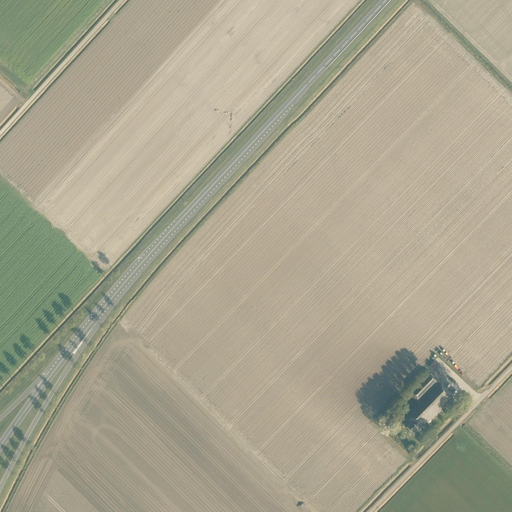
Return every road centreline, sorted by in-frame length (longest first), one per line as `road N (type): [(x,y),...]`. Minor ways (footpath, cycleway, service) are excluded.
road 1 (trunk): [(94,319),(384,0)]
road 2 (unclassified): [(370,511),(511,368)]
road 3 (trunk): [(0,491),(94,319)]
road 4 (unclassified): [(0,133),(121,0)]
